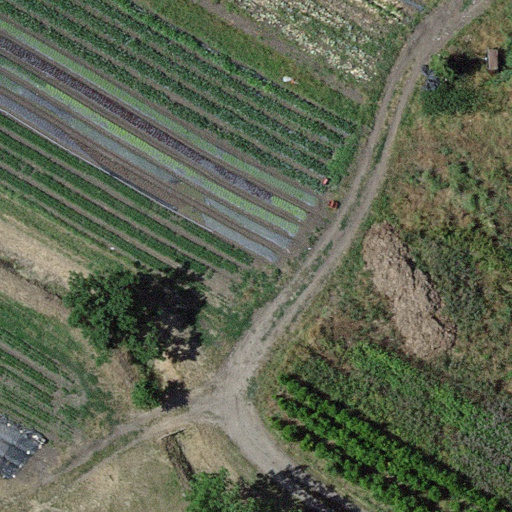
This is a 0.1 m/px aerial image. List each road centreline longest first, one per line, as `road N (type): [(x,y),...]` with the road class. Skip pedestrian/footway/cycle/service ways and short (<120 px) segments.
road 1 (track): [(342,511),(202,408),(351,222),(382,111),(421,34),(473,0)]
road 2 (track): [(202,408),(146,423),(66,482),(0,508)]
